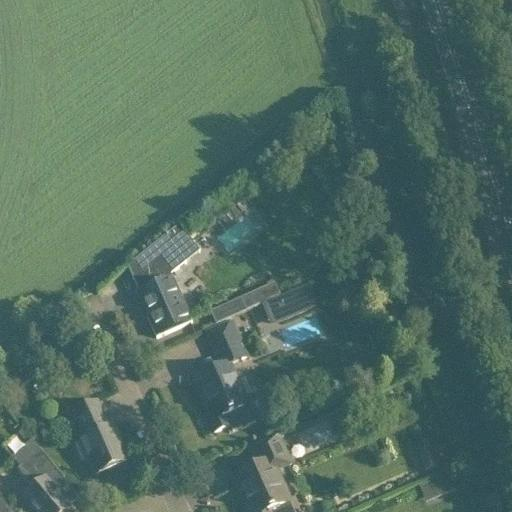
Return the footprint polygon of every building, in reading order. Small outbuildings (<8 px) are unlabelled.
[(245,218),(219,236),(227,249),(254,231),(245,218)] [(156,340),(175,332),(192,324),(171,277),(200,253),(179,228),(138,260),(127,269),(138,293),(136,294),(136,295),(140,293),(150,317),(147,318),(156,340)] [(350,258),(343,242),(328,248),(335,264),(350,258)] [(273,286),(249,297),(254,309),(274,300),(279,298),(273,286)] [(279,298),(274,300),(283,322),(317,308),(307,286),(279,298)] [(238,319),(242,329),(262,322),(258,312),(238,319)] [(221,368),(195,379),(212,422),(207,424),(212,435),(230,428),(232,434),(254,424),(247,407),(230,366),(248,358),(233,323),(207,334),(221,368)] [(80,334),(65,341),(71,353),(86,346),(80,334)] [(85,440),(75,445),(82,461),(87,459),(94,474),(126,459),(112,428),(107,431),(95,405),(74,415),(85,440)] [(21,430),(31,442),(41,433),(32,422),(21,430)] [(279,436),(250,449),(258,467),(231,479),(245,511),(271,511),(272,511),(290,503),(277,473),(292,466),(279,436)] [(40,452),(19,469),(36,489),(24,498),(35,511),(67,511),(70,510),(53,490),(64,481),(40,452)] [(432,455),(420,460),(425,473),(437,469),(432,455)] [(449,476),(424,487),(431,502),(456,491),(449,476)] [(0,511),(11,511),(0,498),(0,511)]
